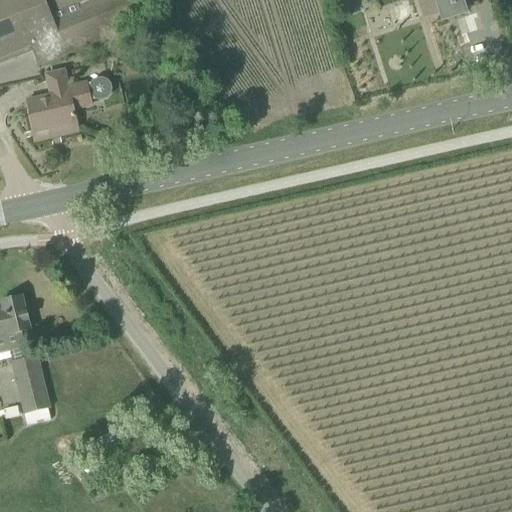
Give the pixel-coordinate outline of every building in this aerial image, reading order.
[(0,0),(0,64),(33,52),(38,62),(146,19),(138,0),(0,0)] [(53,98),(27,104),(34,132),(55,127),(57,135),(78,130),(73,110),(91,105),(96,104),(101,103),(107,101),(111,98),(112,93),(111,88),(108,84),(101,82),(96,82),(92,85),(68,90),(64,72),(48,75),(53,98)] [(0,354),(25,349),(22,333),(30,331),(22,298),(0,303),(3,312),(0,312),(0,354)] [(45,391),(37,358),(11,365),(27,428),(51,422),(43,392),(45,391)] [(3,409),(5,419),(19,416),(17,406),(3,409)]
